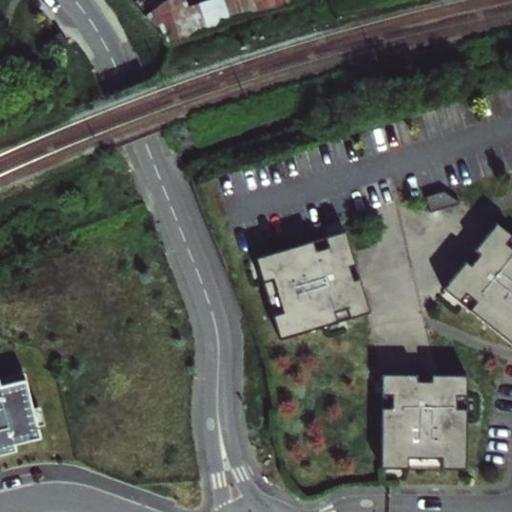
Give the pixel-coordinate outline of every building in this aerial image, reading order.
[(179,0),(167,0),(138,10),(146,21),(161,52),(315,0),(226,0),(185,14),(179,0)] [(66,40),(60,32),(50,40),(60,54),(71,46),(66,40)] [(446,294),(511,347),(511,238),(501,229),(446,294)] [(250,264),(276,345),(366,317),(355,283),(349,285),(347,278),(345,271),(351,269),(346,254),(340,235),(250,264)] [(0,456),(17,452),(15,446),(41,439),(38,427),(44,426),(40,408),(34,409),(24,374),(0,380),(0,456)] [(384,381),(385,474),(470,473),(468,379),(440,379),(428,380),(384,381)]
